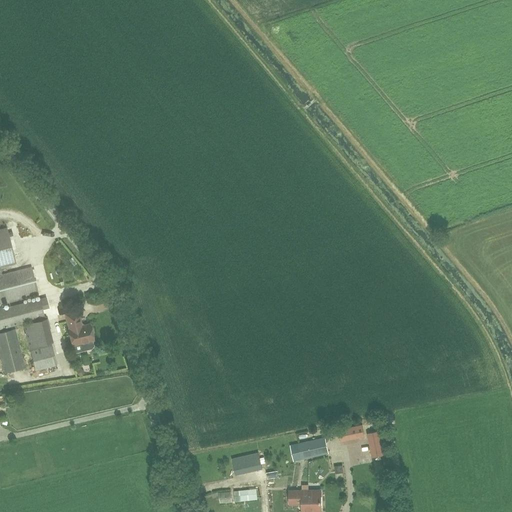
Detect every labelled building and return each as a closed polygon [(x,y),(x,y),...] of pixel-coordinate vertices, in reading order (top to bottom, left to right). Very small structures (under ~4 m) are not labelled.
[(0,329),(26,322),(27,324),(23,325),(35,371),(56,365),(45,322),(47,321),(46,317),(44,317),(42,310),(49,308),(46,297),(39,299),(39,300),(3,309),(1,303),(38,294),(31,268),(2,275),(0,267),(0,266),(16,263),(7,228),(0,229),(0,329)] [(81,327),(78,312),(65,315),(69,330),(68,330),(72,346),(82,344),(83,351),(91,349),(93,346),(91,341),(94,341),(92,336),(94,334),(93,330),(90,328),(90,325),(81,327)] [(0,354),(5,373),(24,368),(14,329),(0,333),(0,354)] [(76,367),(70,369),(73,379),(79,378),(76,367)] [(362,425),(343,428),(345,438),(363,434),(362,425)] [(372,458),(384,455),(379,431),(367,433),(372,458)] [(308,441),(328,436),(327,432),(307,437),(308,441)] [(262,468),(329,453),(325,438),(307,442),(263,452),(259,453),(262,468)] [(262,470),(258,453),(232,459),(236,476),(262,470)] [(309,490),(309,485),(302,485),(302,491),(289,491),(290,504),(302,504),(302,510),(308,510),(308,511),(321,511),(321,494),(314,494),(314,490),(309,490)] [(235,502),(258,499),(256,488),(234,491),(235,502)] [(220,506),(226,506),(226,503),(232,503),(231,493),(219,494),(220,503),(220,504),(220,506)]
